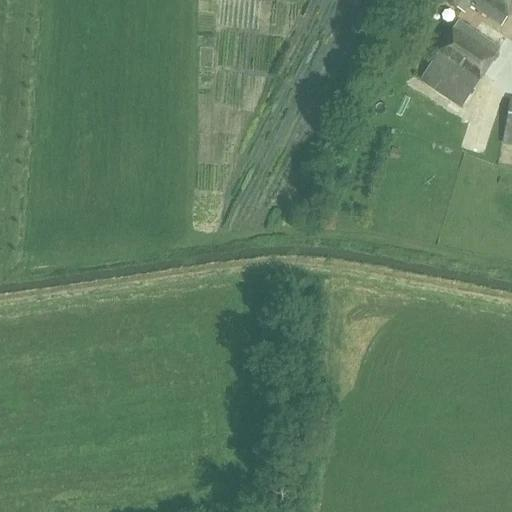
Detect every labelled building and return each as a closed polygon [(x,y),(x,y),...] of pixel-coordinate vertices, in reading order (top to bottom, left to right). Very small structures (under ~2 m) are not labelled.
[(501,26),(511,9),(511,0),(445,0),(464,12),(469,4),(501,26)] [(461,108),(500,48),(458,21),(420,80),(461,108)] [(414,35),(400,67),(419,75),(433,44),(414,35)] [(487,74),(496,85),(511,71),(511,68),(504,60),(487,74)] [(480,86),(467,105),(481,114),(493,95),(480,86)] [(511,99),(510,99),(503,140),(511,141),(511,99)]
